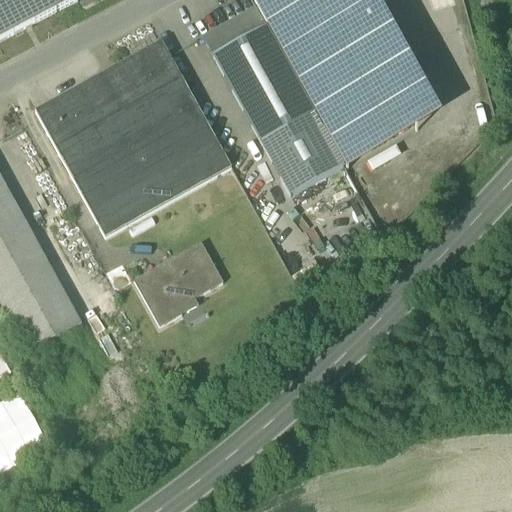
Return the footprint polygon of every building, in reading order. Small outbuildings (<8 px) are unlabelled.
[(0,0),(0,45),(78,5),(75,0),(0,0)] [(264,0),(254,6),(346,174),(441,122),(373,0),(264,0)] [(213,61),(290,202),(343,173),(266,32),(256,14),(203,44),(213,61)] [(34,116),(104,243),(231,174),(161,46),(34,116)] [(0,237),(23,225),(0,183),(0,237)] [(80,330),(23,225),(0,237),(0,308),(28,359),(80,330)] [(134,287),(159,334),(183,322),(178,314),(223,290),(201,250),(134,287)] [(0,385),(11,380),(0,360),(0,385)] [(19,398),(0,408),(0,479),(49,454),(19,398)]
